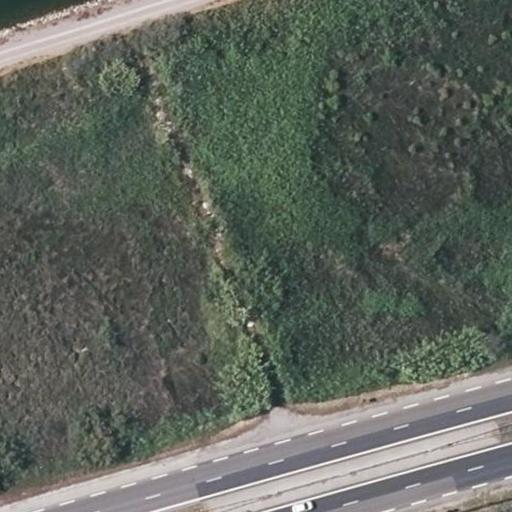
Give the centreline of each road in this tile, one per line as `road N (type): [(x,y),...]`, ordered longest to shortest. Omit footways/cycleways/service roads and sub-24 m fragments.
road 1 (track): [(136,43),(295,453)]
road 2 (trunk): [(511,395),(102,511)]
road 3 (track): [(188,0),(0,58)]
road 4 (trunk): [(337,511),(511,463)]
